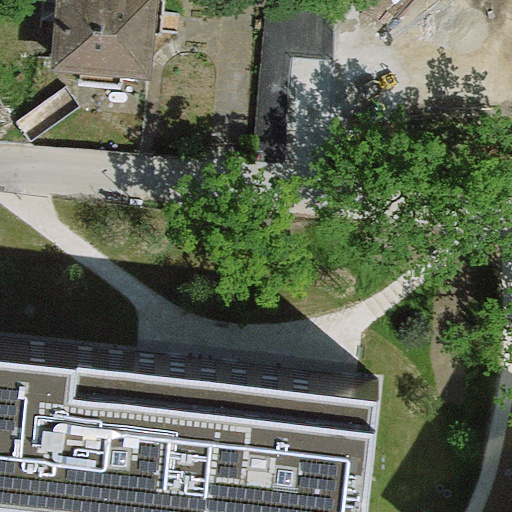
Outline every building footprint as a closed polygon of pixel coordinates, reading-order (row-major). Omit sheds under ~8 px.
[(64,19),(65,0),(44,0),(43,17),(64,19)] [(152,0),(65,0),(64,19),(61,61),(82,62),(125,66),(147,68),(152,0)] [(125,66),(82,62),(80,80),(124,83),(125,66)] [(137,356),(0,340),(0,511),(149,511),(166,359),(137,356)] [(319,375),(166,359),(149,511),(365,511),(380,381),(319,375)]
